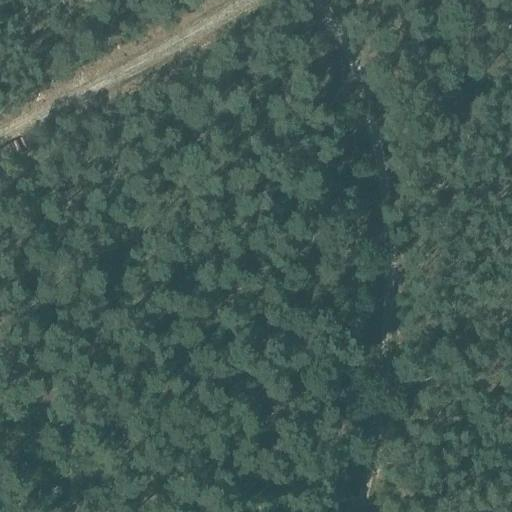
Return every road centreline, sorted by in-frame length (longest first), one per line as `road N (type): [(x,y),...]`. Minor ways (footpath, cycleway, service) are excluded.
road 1 (track): [(343,511),(384,309),(381,209),(367,121),(319,0)]
road 2 (track): [(238,0),(0,128)]
